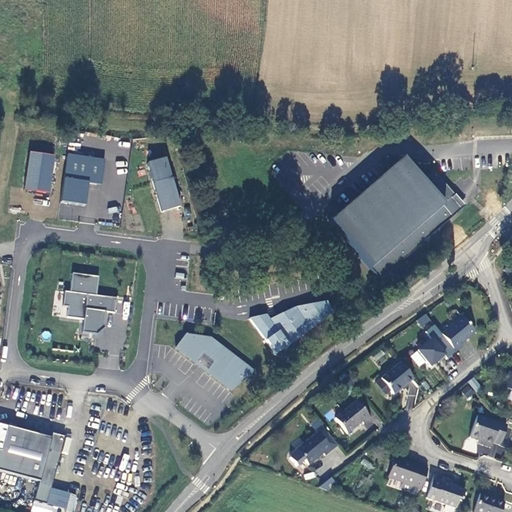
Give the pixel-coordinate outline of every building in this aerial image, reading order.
[(51,193),(55,153),(29,151),(25,190),(51,193)] [(178,203),(164,155),(146,160),(160,209),(178,203)] [(104,161),(68,156),(61,204),(86,207),(90,183),(100,185),(104,161)] [(401,156),(328,220),(379,278),(463,204),(433,168),(421,178),(401,156)] [(99,280),(73,277),(71,296),(65,295),(63,309),(68,310),(67,321),(84,323),(83,336),(96,338),(97,338),(105,332),(104,332),(106,315),(115,316),(117,301),(97,299),(99,280)] [(267,315),(251,320),(277,356),(335,312),(329,301),(294,307),(270,319),(267,315)] [(460,314),(438,332),(452,351),(475,332),(460,314)] [(421,327),(428,322),(423,315),(416,320),(421,327)] [(452,351),(438,332),(418,349),(433,367),(452,351)] [(200,338),(183,336),(175,348),(196,364),(201,357),(204,359),(206,359),(219,346),(209,339),(200,338)] [(207,372),(231,391),(253,372),(219,346),(206,359),(212,365),(207,372)] [(409,377),(397,362),(374,379),(386,395),(409,377)] [(511,373),(506,371),(499,385),(507,390),(504,396),(511,400),(511,373)] [(470,375),(464,380),(471,390),(478,385),(470,375)] [(368,417),(354,400),(334,415),(348,432),(368,417)] [(503,424),(474,414),(466,436),(495,446),(503,424)] [(337,442),(321,424),(296,445),(312,463),(337,442)] [(50,440),(0,426),(0,473),(38,484),(33,503),(45,506),(64,439),(52,435),(50,440)] [(66,436),(62,449),(67,450),(71,438),(66,436)] [(425,467),(392,456),(385,480),(417,491),(425,467)] [(432,475),(424,498),(457,509),(465,487),(432,475)] [(326,491),(336,482),(331,476),(320,486),(326,491)] [(477,495),(471,511),(497,511),(501,503),(477,495)]
